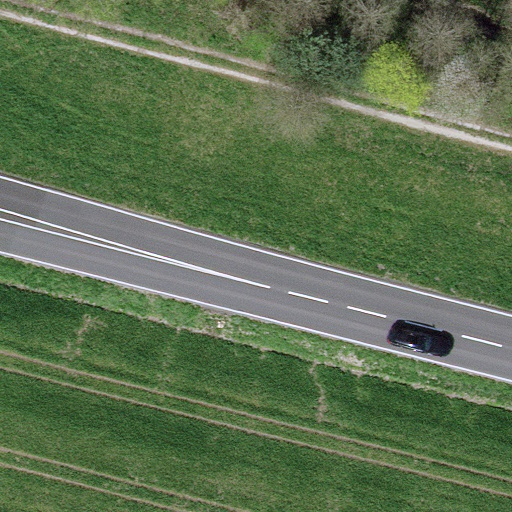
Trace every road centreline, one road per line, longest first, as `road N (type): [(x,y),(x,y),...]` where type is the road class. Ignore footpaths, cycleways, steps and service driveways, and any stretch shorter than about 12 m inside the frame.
road 1 (primary): [(0,213),(511,347)]
road 2 (track): [(511,151),(0,18)]
